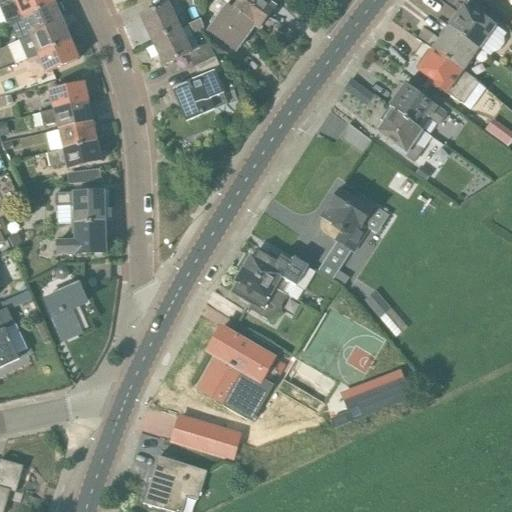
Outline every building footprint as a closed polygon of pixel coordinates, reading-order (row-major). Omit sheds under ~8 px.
[(12,24),(55,5),(52,0),(11,0),(0,5),(0,7),(7,24),(11,22),(12,24)] [(232,9),(255,27),(259,30),(276,8),(264,0),(230,0),(227,4),(233,8),(232,9)] [(154,43),(182,30),(170,4),(141,17),(154,43)] [(255,27),(232,9),(233,8),(227,4),(208,31),(236,52),(255,27)] [(47,31),(63,24),(55,5),(12,24),(20,42),(47,31)] [(480,50),(497,27),(484,18),(482,20),(465,8),(450,28),(480,50)] [(201,20),(190,25),(193,34),(204,29),(201,20)] [(38,56),(70,42),(63,24),(47,31),(20,42),(27,60),(38,55),(38,56)] [(464,74),(481,50),(480,50),(450,28),(433,52),(462,72),(464,74)] [(188,55),(192,52),(182,30),(154,43),(165,66),(188,55)] [(38,56),(46,74),(78,61),(70,42),(38,56)] [(188,55),(194,68),(216,57),(210,43),(192,52),(188,55)] [(464,105),(478,85),(472,80),(464,74),(462,72),(433,52),(419,71),(430,79),(427,83),(434,88),(446,96),(448,95),(460,104),(461,103),(464,105)] [(192,80),(193,82),(174,90),(178,98),(177,98),(181,107),(182,107),(188,122),(227,105),(214,75),(222,72),(216,57),(194,68),(198,78),(192,80)] [(366,106),(373,96),(352,81),(345,91),(366,106)] [(54,111),(88,103),(84,84),(49,91),(54,111)] [(439,127),(448,114),(422,96),(406,85),(390,108),(422,130),(429,120),(439,127)] [(58,131),(93,123),(88,103),(54,111),(40,114),(43,128),(57,125),(58,131)] [(423,133),(421,131),(422,130),(390,108),(381,122),(384,124),(378,133),(396,147),(395,148),(411,160),(416,163),(423,152),(414,146),(423,133)] [(498,133),(503,127),(493,120),(484,132),(507,149),(511,143),(498,133)] [(6,123),(0,124),(0,136),(0,138),(9,135),(6,123)] [(63,151),(97,143),(93,123),(58,131),(63,150),(63,151)] [(349,125),(339,139),(362,155),(372,142),(349,125)] [(11,142),(3,144),(5,151),(13,149),(11,142)] [(66,165),(68,171),(102,163),(97,143),(63,151),(63,150),(48,154),(51,168),(66,165)] [(421,167),(416,174),(426,181),(431,174),(421,167)] [(99,173),(87,173),(87,184),(99,184),(99,173)] [(376,209),(375,208),(363,200),(360,205),(339,192),(322,218),(343,232),(341,235),(342,236),(337,243),(354,254),(369,231),(365,227),(376,209)] [(74,225),(105,224),(104,193),(56,194),(56,207),(73,207),(74,225)] [(0,219),(0,226),(5,236),(9,234),(1,219),(0,219)] [(71,255),(71,256),(107,254),(105,224),(74,225),(74,241),(57,241),(57,255),(71,255)] [(9,239),(14,249),(22,244),(17,235),(9,239)] [(291,284),(296,287),(308,267),(295,259),(292,263),(281,257),(278,263),(259,252),(255,260),(251,258),(243,270),(275,288),(285,294),(291,284)] [(332,281),(339,271),(325,261),(318,272),(332,281)] [(85,277),(90,277),(110,279),(111,264),(91,262),(85,263),(85,277)] [(67,268),(62,266),(56,268),(54,273),(56,279),(61,281),(67,279),(69,274),(67,268)] [(285,294),(275,288),(243,270),(236,283),(240,285),(235,293),(253,303),(249,310),(269,322),(281,314),(281,307),(288,297),(285,294)] [(64,342),(80,334),(70,310),(86,303),(79,286),(46,301),(64,342)] [(33,300),(29,291),(7,301),(11,310),(33,300)] [(376,293),(365,302),(395,338),(406,329),(376,293)] [(0,311),(0,365),(4,364),(5,366),(15,361),(14,359),(18,357),(5,330),(15,326),(7,308),(0,311)] [(199,389),(224,404),(223,406),(246,420),(267,384),(260,380),(273,358),(262,353),(222,330),(209,352),(217,357),(199,389)] [(342,397),(342,400),(351,424),(412,400),(403,373),(342,397)] [(170,442),(231,461),(239,437),(178,418),(170,442)] [(143,505),(165,511),(183,511),(188,497),(198,501),(207,473),(158,458),(143,505)] [(0,511),(4,511),(10,492),(16,494),(24,467),(0,460),(0,461),(0,511)]
